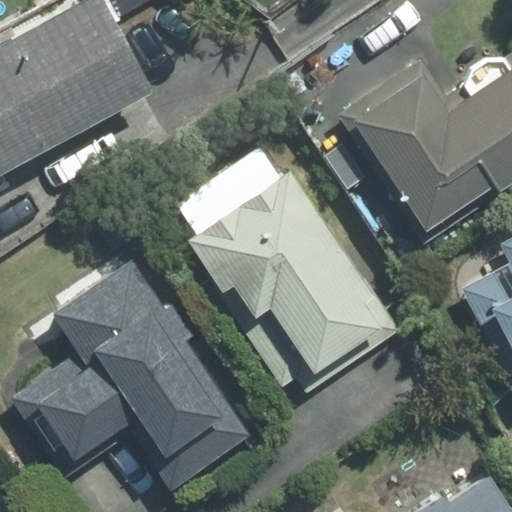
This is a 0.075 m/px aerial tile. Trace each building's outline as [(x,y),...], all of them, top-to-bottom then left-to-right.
[(82,0),(58,0),(0,32),(0,164),(133,91),(82,0)] [(409,58),(329,114),(391,203),(386,206),(414,246),(478,201),(483,208),(511,187),(511,46),(492,59),(473,59),(457,69),(451,85),(435,96),(409,58)] [(273,167),(165,237),(202,292),(207,289),(272,387),(288,377),(298,391),(338,365),(391,330),(357,277),(349,282),(273,167)] [(503,263),(453,289),(506,392),(511,389),(511,233),(493,244),(503,263)] [(65,354),(0,396),(0,397),(53,476),(76,461),(119,432),(157,489),(238,435),(175,341),(183,336),(161,304),(154,308),(120,258),(37,313),(65,354)] [(412,502),(395,511),(492,511),(469,475),(422,505),(412,502)]
